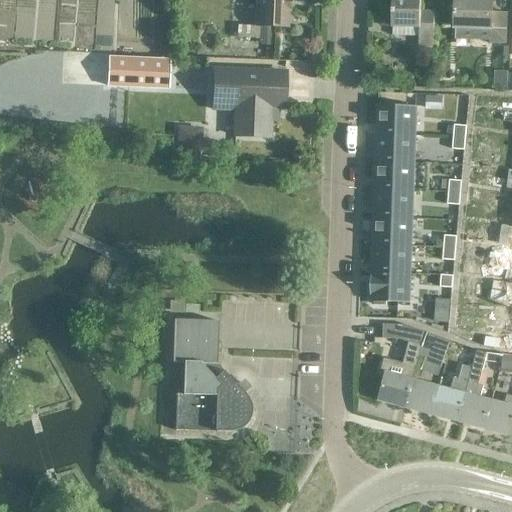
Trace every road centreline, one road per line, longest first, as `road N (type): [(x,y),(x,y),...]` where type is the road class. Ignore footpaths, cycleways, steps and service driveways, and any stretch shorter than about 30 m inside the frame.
road 1 (residential): [(359,503),(332,429),(343,0)]
road 2 (secondary): [(359,503),(379,488),(437,476),(511,495)]
